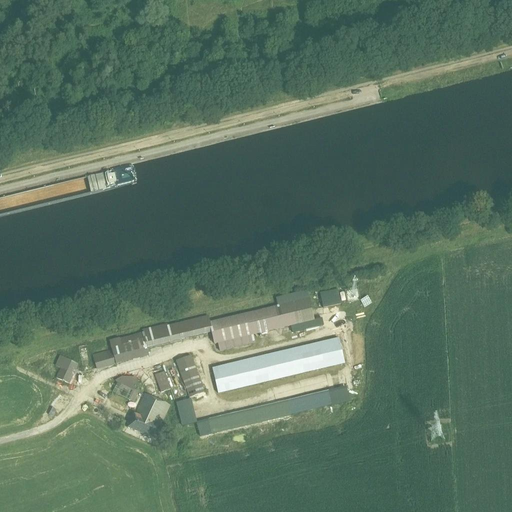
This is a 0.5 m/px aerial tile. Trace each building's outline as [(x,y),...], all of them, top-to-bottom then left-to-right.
[(92,355),(96,370),(115,365),(149,357),(147,349),(211,334),(214,345),(314,321),(309,299),(210,322),(208,314),(200,316),(201,318),(168,326),(167,324),(141,331),(142,335),(120,340),(120,338),(109,341),(111,350),(92,355)] [(211,370),(217,393),(274,379),(344,363),(338,339),(211,370)] [(56,379),(69,385),(78,364),(60,357),(56,367),(60,369),(56,379)] [(198,366),(181,373),(191,398),(208,391),(198,366)] [(164,372),(155,376),(161,393),(171,389),(164,372)] [(133,391),(138,381),(137,378),(120,378),(115,381),(117,383),(133,391)] [(77,393),(87,386),(83,379),(73,386),(77,393)] [(139,404),(142,393),(136,391),(133,402),(139,404)] [(332,405),(328,391),(287,401),(290,415),(332,405)] [(128,428),(156,441),(162,426),(161,425),(169,406),(144,395),(135,415),(134,414),(128,428)] [(181,427),(196,423),(190,400),(175,404),(181,427)]
